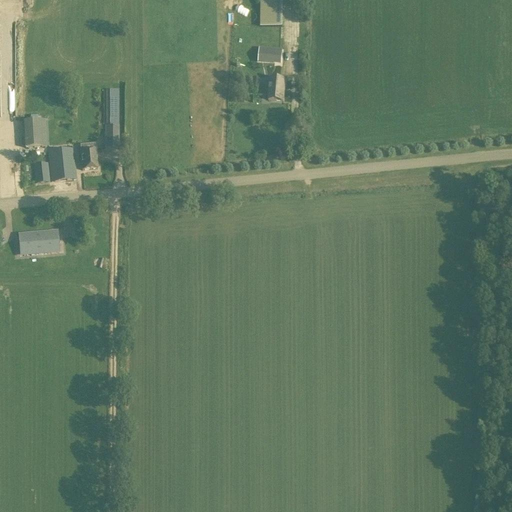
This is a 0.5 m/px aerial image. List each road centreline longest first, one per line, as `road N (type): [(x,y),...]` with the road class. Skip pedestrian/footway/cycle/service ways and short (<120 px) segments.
road 1 (unclassified): [(511,154),(0,205)]
road 2 (track): [(114,193),(111,511)]
